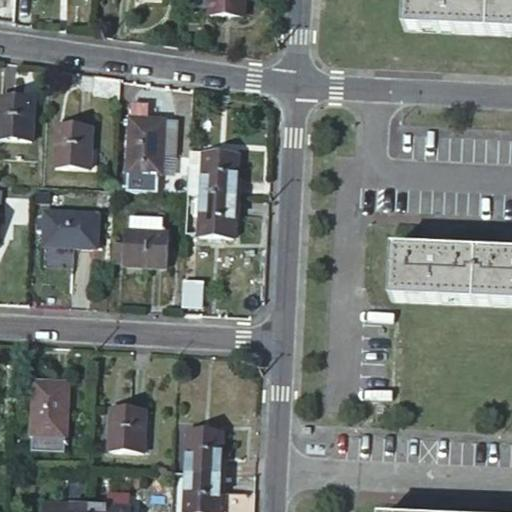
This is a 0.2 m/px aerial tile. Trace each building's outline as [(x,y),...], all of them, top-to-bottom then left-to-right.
[(212,0),(211,17),(246,18),(246,0),(212,0)] [(511,0),(402,0),(402,29),(511,33),(511,0)] [(0,99),(0,142),(32,143),(34,101),(0,99)] [(134,109),(133,121),(151,122),(152,110),(134,109)] [(133,121),(131,173),(163,175),(164,155),(179,156),(181,124),(151,122),(133,121)] [(58,127),(56,170),(91,171),(93,129),(58,127)] [(178,175),(179,156),(164,155),(163,175),(178,175)] [(190,196),(201,197),(236,199),(238,157),(202,156),(202,169),(190,169),(190,196)] [(201,197),(199,240),(211,241),(222,241),(234,242),(236,199),(201,197)] [(48,222),(46,245),(100,248),(102,215),(49,211),(48,222)] [(128,246),(126,268),(170,270),(172,236),(168,236),(169,230),(166,230),(166,221),(133,220),(133,234),(129,233),(128,246)] [(114,267),(126,268),(128,246),(115,245),(114,267)] [(511,254),(392,249),(389,301),(511,305),(511,254)] [(359,313),(355,388),(386,389),(390,315),(359,313)] [(32,386),(30,440),(63,442),(65,388),(32,386)] [(111,410),(109,454),(144,456),(146,412),(111,410)] [(186,432),(184,474),(220,476),(222,434),(186,432)] [(184,474),(182,511),(218,511),(220,476),(184,474)]
